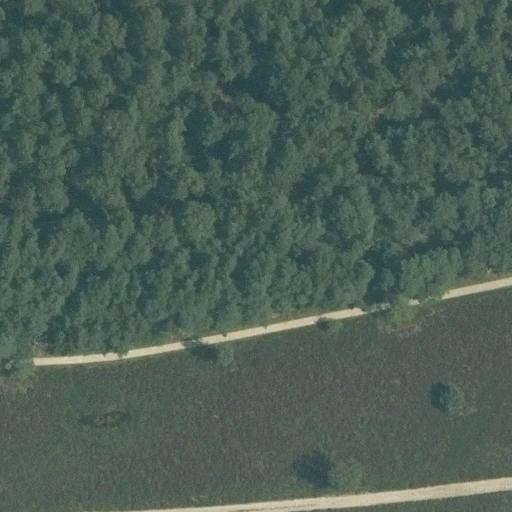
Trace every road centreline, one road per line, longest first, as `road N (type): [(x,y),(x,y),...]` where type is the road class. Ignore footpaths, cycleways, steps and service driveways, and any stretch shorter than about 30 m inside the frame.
road 1 (track): [(0,230),(511,192)]
road 2 (track): [(511,482),(201,511)]
